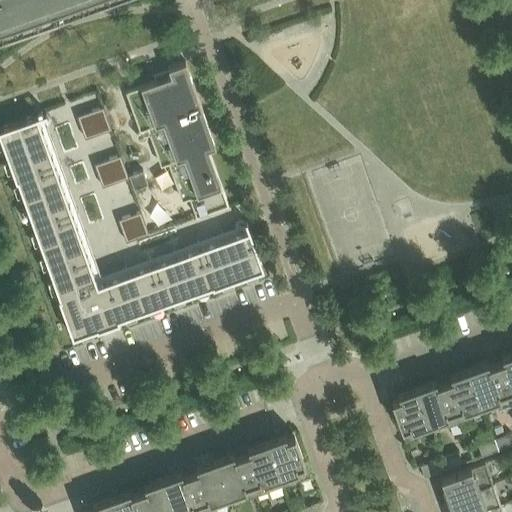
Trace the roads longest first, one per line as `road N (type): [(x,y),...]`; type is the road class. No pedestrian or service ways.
road 1 (residential): [(301,403),(58,489)]
road 2 (residential): [(511,326),(366,377)]
road 3 (residential): [(424,511),(366,377)]
